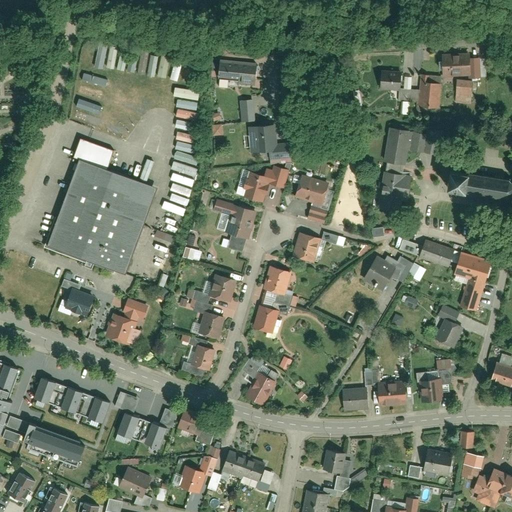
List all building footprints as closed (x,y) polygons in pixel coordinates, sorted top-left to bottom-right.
[(118,69),(127,72),(133,49),(125,46),(118,69)] [(131,71),(180,79),(179,83),(189,84),(193,59),(134,48),(131,71)] [(444,55),(445,78),(473,76),(472,60),(471,53),(444,55)] [(482,59),(472,60),(473,76),(473,79),(484,78),(482,59)] [(259,87),(261,65),(223,61),(221,83),(259,87)] [(88,64),(85,72),(107,80),(110,72),(88,64)] [(403,89),(405,89),(406,73),(382,72),(382,88),(403,89)] [(84,75),(81,83),(103,92),(106,84),(84,75)] [(459,81),(458,103),(474,104),(474,82),(459,81)] [(423,90),(423,103),(423,109),(443,110),(444,84),(424,83),(423,90)] [(83,87),(80,95),(102,103),(105,95),(83,87)] [(405,89),(403,89),(402,103),(423,103),(423,90),(405,89)] [(80,98),(78,105),(99,113),(102,106),(80,98)] [(202,109),(202,101),(179,100),(179,108),(202,109)] [(243,101),(244,121),(258,121),(256,100),(243,101)] [(180,109),(179,116),(201,121),(203,113),(180,109)] [(78,110),(75,118),(99,127),(102,119),(78,110)] [(215,136),(226,135),(225,125),(214,125),(215,136)] [(252,128),(253,152),(281,151),(280,126),(252,128)] [(389,163),(407,166),(409,150),(412,132),(391,128),(385,162),(389,163)] [(201,144),(203,135),(179,129),(177,138),(201,144)] [(428,134),(412,132),(409,150),(425,152),(428,134)] [(82,140),(76,157),(82,159),(49,245),(128,276),(161,190),(108,169),(114,152),(82,140)] [(201,154),(203,147),(181,140),(179,147),(201,154)] [(183,151),(180,159),(201,167),(204,159),(183,151)] [(179,162),(176,170),(197,176),(200,168),(179,162)] [(387,172),(405,175),(407,166),(389,163),(387,172)] [(244,196),(265,203),(271,185),(287,189),(292,171),(275,166),(274,170),(268,168),(265,177),(252,172),(244,196)] [(449,190),(508,199),(511,197),(511,181),(510,180),(452,171),(449,190)] [(386,172),(380,209),(407,213),(413,176),(405,175),(387,172),(386,172)] [(188,204),(193,188),(195,188),(197,180),(174,173),(167,197),(188,204)] [(296,197),(325,206),(332,183),(304,175),(296,197)] [(248,239),(251,240),(259,211),(220,200),(217,212),(232,216),(227,233),(234,235),(248,239)] [(331,211),(314,207),(311,219),(328,224),(331,211)] [(375,236),(387,234),(385,225),(374,228),(375,236)] [(157,236),(173,240),(174,234),(158,230),(157,236)] [(325,232),(322,239),(346,246),(348,238),(325,232)] [(294,258),(316,264),(322,239),(301,233),(294,258)] [(244,252),(248,239),(234,235),(230,248),(244,252)] [(401,250),(421,257),(425,247),(405,240),(401,250)] [(450,268),(457,250),(428,240),(425,247),(421,257),(450,268)] [(202,262),(204,251),(188,247),(185,257),(202,262)] [(470,279),(487,282),(492,258),(461,252),(456,276),(470,279)] [(389,256),(386,261),(399,268),(394,276),(405,282),(416,264),(402,256),(399,261),(389,256)] [(365,280),(386,291),(394,276),(399,268),(386,261),(378,257),(365,280)] [(269,291),(287,296),(288,290),(293,272),(271,266),(265,289),(269,291)] [(213,297),(233,303),(239,281),(217,274),(211,296),(213,297)] [(72,287),(80,290),(82,283),(66,278),(64,285),(72,287)] [(481,311),(487,282),(470,279),(464,307),(481,311)] [(65,307),(87,314),(94,295),(80,290),(72,287),(65,307)] [(267,299),(292,306),(296,292),(288,290),(287,296),(269,291),(267,299)] [(211,304),(213,297),(211,296),(198,292),(196,299),(199,300),(211,304)] [(182,304),(191,306),(193,298),(184,296),(182,304)] [(408,305),(416,308),(419,300),(411,296),(408,305)] [(129,298),(123,315),(140,321),(146,323),(152,306),(129,298)] [(267,299),(265,307),(281,311),(290,314),(292,306),(267,299)] [(211,304),(199,300),(197,309),(207,312),(213,314),(216,305),(211,304)] [(447,318),(456,323),(462,312),(446,304),(440,314),(447,318)] [(255,330),(274,335),(281,311),(265,307),(261,306),(255,330)] [(123,315),(115,312),(107,336),(132,345),(140,321),(123,315)] [(213,314),(207,312),(200,334),(220,340),(227,318),(213,314)] [(436,340),(453,349),(465,328),(456,323),(447,318),(436,340)] [(199,345),(208,348),(210,342),(185,334),(183,340),(199,345)] [(212,371),(218,351),(208,348),(199,345),(193,365),(208,370),(212,371)] [(283,367),(291,371),(295,361),(287,358),(283,367)] [(440,369),(455,368),(454,360),(439,361),(440,369)] [(0,430),(5,432),(16,403),(10,401),(21,369),(0,361),(0,430)] [(206,377),(208,370),(193,365),(185,363),(183,371),(206,377)] [(494,388),(511,392),(511,368),(501,365),(494,388)] [(381,385),(384,385),(383,368),(375,368),(375,372),(375,385),(381,385)] [(368,385),(375,385),(375,372),(367,372),(368,385)] [(249,396),(266,406),(279,382),(262,373),(249,396)] [(35,397),(49,402),(56,382),(42,377),(35,397)] [(446,401),(443,379),(421,382),(424,404),(446,401)] [(382,405),(409,404),(409,384),(384,385),(381,385),(382,405)] [(68,386),(61,406),(76,412),(84,391),(68,386)] [(371,411),(370,388),(344,389),(345,412),(371,411)] [(116,406),(136,413),(141,397),(122,390),(116,406)] [(304,403),(309,399),(303,392),(298,397),(304,403)] [(112,402),(96,396),(89,416),(105,422),(112,402)] [(168,407),(162,422),(175,427),(181,412),(168,407)] [(187,408),(180,427),(201,435),(208,416),(187,408)] [(140,418),(126,413),(118,433),(133,438),(140,418)] [(169,427),(154,422),(146,442),(162,448),(169,427)] [(83,466),(89,447),(35,427),(28,446),(83,466)] [(462,447),(476,447),(476,432),(462,432),(462,447)] [(268,463),(232,450),(225,469),(261,482),(268,463)] [(325,471),(345,474),(347,460),(348,453),(328,450),(325,471)] [(430,450),(427,470),(452,474),(455,454),(430,450)] [(207,453),(201,469),(209,472),(214,474),(220,458),(207,453)] [(484,456),(469,453),(464,476),(480,479),(481,474),(484,456)] [(355,461),(347,460),(345,474),(345,477),(353,478),(355,461)] [(180,485),(202,493),(209,472),(201,469),(188,464),(180,485)] [(412,476),(422,477),(424,466),(414,465),(412,476)] [(155,477),(131,466),(121,487),(146,498),(155,477)] [(478,499),(497,507),(504,492),(511,495),(511,474),(494,466),(489,477),(481,474),(480,479),(474,491),(481,494),(478,499)] [(9,492),(25,501),(37,480),(20,471),(9,492)] [(41,511),(64,511),(73,497),(56,487),(41,511)] [(303,511),(328,511),(331,494),(307,490),(303,511)] [(410,510),(409,511),(420,511),(422,499),(412,497),(410,510)] [(109,511),(125,511),(128,501),(112,498),(109,511)] [(377,498),(375,511),(389,511),(391,506),(392,501),(377,498)] [(84,511),(102,511),(103,507),(86,503),(84,511)]
